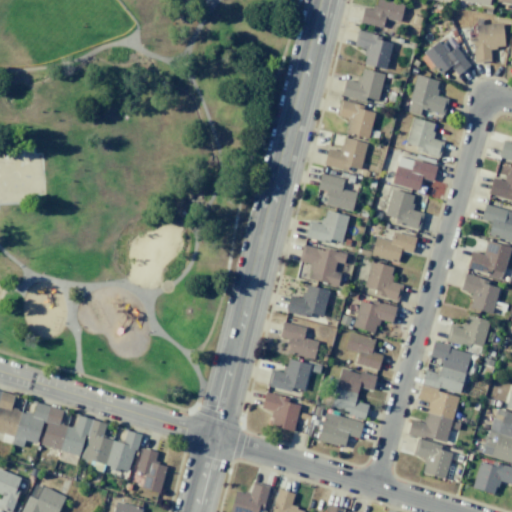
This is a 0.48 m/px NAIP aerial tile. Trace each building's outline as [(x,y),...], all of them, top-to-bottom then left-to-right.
[(362,7),(358,22),(381,28),(383,18),(398,22),(403,4),(386,0),(374,0),(372,10),(362,7)] [(502,23),(503,45),(496,46),(496,49),(489,49),(489,60),(473,61),(471,25),(502,23)] [(383,69),(362,63),(364,56),(361,55),(363,48),(352,45),(356,30),(391,39),(383,69)] [(455,46),(446,52),(438,41),(422,51),(438,75),(450,66),(456,74),(468,66),(455,46)] [(382,75),(361,69),(359,76),(356,75),(354,83),(343,80),(339,95),(374,105),(382,75)] [(415,74),(436,80),(434,87),(437,88),(435,95),(446,98),(441,114),(407,104),(415,74)] [(366,138),(344,133),(346,125),(343,125),(345,117),(334,115),(338,99),(373,108),(366,138)] [(412,116),(432,123),(430,130),(433,131),(431,138),(442,141),(437,156),(402,145),(412,116)] [(365,143),(343,137),(342,144),(338,144),(336,151),(326,148),(322,164),(357,173),(365,143)] [(496,157),(511,161),(511,143),(501,141),(496,157)] [(435,166),(398,156),(390,183),(417,191),(420,178),(431,181),(435,166)] [(486,193),(511,200),(511,166),(509,166),(507,174),(505,173),(503,181),(491,177),(486,193)] [(323,204),(351,211),(355,192),(340,189),(342,178),(319,173),(316,189),(326,191),(323,204)] [(390,189),(411,195),(409,202),(412,203),(410,210),(421,213),(416,228),(381,218),(390,189)] [(511,211),(483,204),(479,219),(490,222),(486,235),(511,242),(511,211)] [(346,216),(324,210),(323,217),(319,216),(317,224),(307,221),(303,236),(338,246),(346,216)] [(415,237),(391,231),(389,241),(374,237),(369,256),(397,263),(401,251),(410,253),(415,237)] [(465,267),(499,277),(508,246),(488,240),(485,248),(483,247),(481,254),(469,251),(465,267)] [(297,261),(309,263),(306,278),(334,284),(338,264),(342,264),(344,253),(301,245),(297,261)] [(371,260),(392,266),(389,273),(392,274),(390,281),(401,285),(396,300),(361,289),(371,260)] [(491,313),(470,307),(472,300),(468,299),(470,292),(460,289),(464,274),(499,283),(491,313)] [(327,290),(306,284),(304,291),(301,291),(299,298),(288,295),(284,311),(319,320),(327,290)] [(351,326),(372,332),(374,325),(377,326),(379,318),(390,322),(394,306),(360,296),(351,326)] [(444,341),(466,348),(467,341),(480,345),(488,320),(467,314),(465,321),(462,321),(460,328),(448,325),(444,341)] [(304,327),(281,322),(278,337),(287,339),(284,353),(313,359),(317,341),(302,337),(304,327)] [(374,339),(347,331),(342,349),(357,353),(354,363),(376,369),(380,354),(370,352),(374,339)] [(445,443),(457,394),(459,395),(469,352),(431,343),(427,360),(439,363),(436,373),(423,370),(416,399),(428,401),(422,422),(409,419),(406,433),(445,443)] [(308,364),(285,359),(282,372),(269,369),(265,386),(289,391),(290,387),(303,390),(308,364)] [(363,417),(366,403),(354,401),(358,386),(371,390),(374,376),(339,368),(329,408),(363,417)] [(0,391),(0,434),(20,452),(23,441),(38,444),(37,445),(80,455),(79,460),(129,471),(137,433),(124,430),(122,442),(110,439),(103,433),(105,423),(78,417),(70,426),(58,423),(61,409),(34,403),(31,414),(16,411),(10,405),(12,394),(0,391)] [(260,408),(273,411),(270,426),(292,431),(297,405),(287,403),(288,397),(263,392),(260,408)] [(511,437),(496,432),(503,411),(511,414),(511,437)] [(361,423),(324,412),(316,440),(343,447),(347,436),(357,438),(361,423)] [(449,452),(439,450),(440,444),(414,439),(412,455),(423,457),(420,474),(445,478),(449,452)] [(139,488),(158,492),(165,465),(153,462),(156,452),(140,448),(134,471),(143,473),(139,488)] [(470,487),(493,494),(497,480),(510,484),(511,476),(511,467),(491,461),(490,465),(478,461),(470,487)] [(19,477),(0,470),(0,509),(7,511),(10,511),(18,490),(15,488),(19,477)] [(234,491),(228,511),(261,511),(269,486),(252,481),(248,494),(234,491)] [(56,511),(63,497),(33,483),(19,511),(56,511)] [(271,511),(302,511),(303,510),(289,507),(292,493),(277,489),(271,511)] [(141,511),(142,508),(114,501),(111,511),(141,511)]
